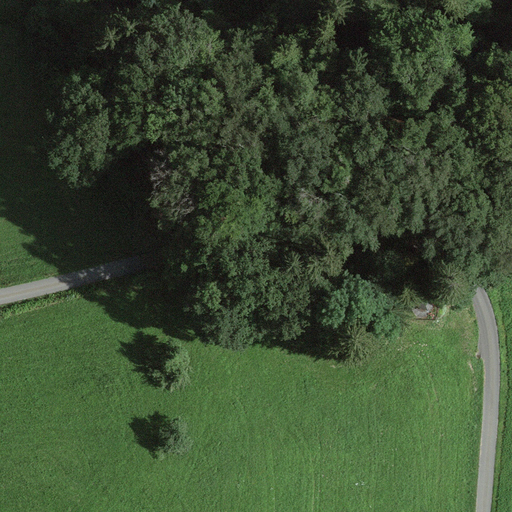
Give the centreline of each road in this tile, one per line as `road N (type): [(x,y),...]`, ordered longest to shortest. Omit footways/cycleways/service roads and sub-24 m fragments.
road 1 (track): [(0,295),(253,236),(351,224)]
road 2 (track): [(458,261),(491,346),(485,511)]
